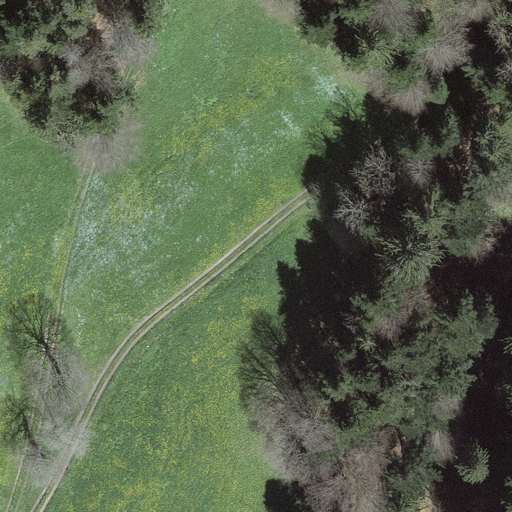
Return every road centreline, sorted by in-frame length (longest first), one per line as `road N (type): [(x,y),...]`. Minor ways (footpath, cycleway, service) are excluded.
road 1 (track): [(451,0),(456,53),(436,95),(148,321),(114,361),(36,511)]
road 2 (track): [(12,511),(38,418),(69,235),(156,0)]
